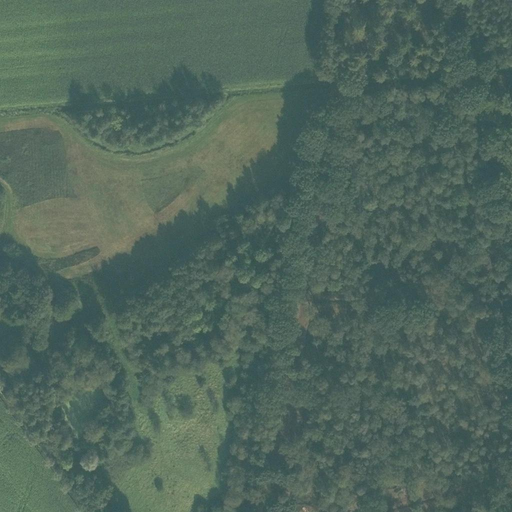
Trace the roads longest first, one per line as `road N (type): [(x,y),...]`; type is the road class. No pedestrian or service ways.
road 1 (track): [(511,351),(453,123),(473,76),(454,0)]
road 2 (track): [(338,92),(467,84)]
